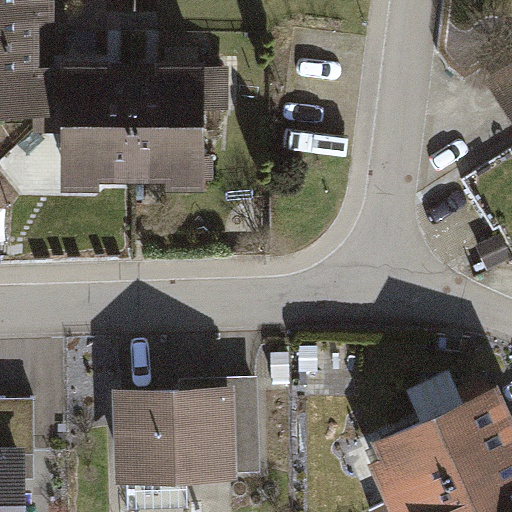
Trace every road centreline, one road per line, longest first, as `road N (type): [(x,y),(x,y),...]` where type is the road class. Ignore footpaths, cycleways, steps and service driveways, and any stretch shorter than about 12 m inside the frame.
road 1 (residential): [(0,316),(297,306),(364,275)]
road 2 (residential): [(364,275),(389,220),(418,0)]
road 3 (residential): [(364,275),(511,323)]
